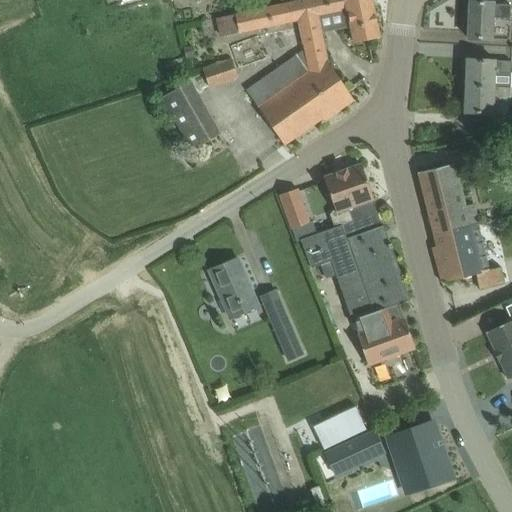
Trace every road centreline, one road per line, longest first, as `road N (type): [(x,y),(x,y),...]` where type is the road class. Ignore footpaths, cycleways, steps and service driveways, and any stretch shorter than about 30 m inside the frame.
road 1 (residential): [(0,324),(15,329),(43,320),(352,133),(385,125)]
road 2 (tertiary): [(511,508),(454,390),(385,125)]
road 3 (track): [(0,170),(30,229),(100,286)]
road 4 (tertiary): [(385,125),(407,0)]
